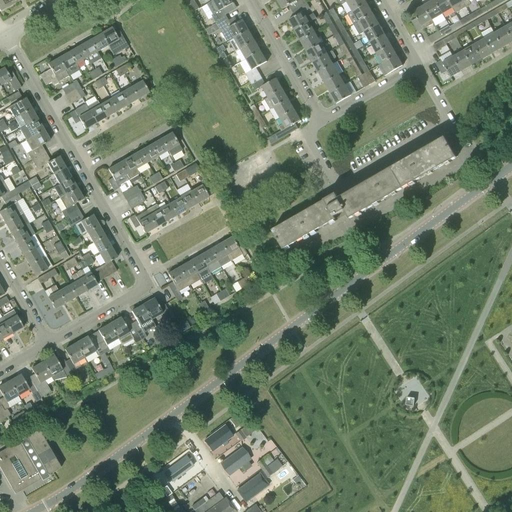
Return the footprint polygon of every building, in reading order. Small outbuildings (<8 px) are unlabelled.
[(17,0),(0,0),(0,11),(0,12),(19,1),(17,0)] [(215,21),(226,15),(223,10),(233,4),(231,0),(214,0),(212,1),(202,7),(209,20),(213,18),(215,21)] [(292,11),(307,3),(305,0),(277,0),(282,9),(289,6),(292,11)] [(352,11),(367,3),(364,0),(347,0),(346,1),(352,11)] [(432,20),(442,14),(434,0),(433,0),(424,6),(432,20)] [(434,0),(442,14),(453,8),(448,0),(434,0)] [(466,8),(463,2),(461,0),(448,0),(453,8),(456,14),(466,8)] [(482,8),(485,13),(495,7),(493,2),(482,8)] [(295,31),(309,22),(316,18),(314,13),(307,17),(304,12),(310,8),(307,3),(292,11),(295,16),(289,20),(295,31)] [(353,25),(373,14),(367,3),(352,11),(347,14),(353,25)] [(497,9),(499,14),(509,8),(507,4),(497,9)] [(434,24),(432,20),(424,6),(413,12),(417,18),(411,21),(417,32),(423,29),(424,30),(434,24)] [(471,15),(473,19),(485,13),(482,8),(471,15)] [(486,15),(489,20),(499,14),(497,9),(486,15)] [(359,35),(364,32),(379,24),(373,14),(353,25),(359,35)] [(217,24),(218,27),(229,21),(226,15),(215,21),(217,24)] [(460,21),(463,25),(473,19),(471,15),(460,21)] [(476,21),(478,26),(489,20),(486,15),(476,21)] [(230,41),(249,30),(243,20),(238,23),(235,17),(229,21),(218,27),(221,32),(227,42),(230,41)] [(453,31),(463,25),(460,21),(451,26),(453,31)] [(465,27),(468,32),(478,26),(476,21),(465,27)] [(301,41),(315,33),(309,22),(295,31),(301,41)] [(370,43),(385,35),(379,24),(364,32),(370,43)] [(440,33),(442,37),(453,31),(451,26),(440,33)] [(455,33),(457,38),(468,32),(465,27),(455,33)] [(503,47),(511,42),(511,38),(505,27),(495,33),(503,47)] [(108,46),(111,52),(122,46),(118,40),(119,39),(112,28),(101,34),(108,46)] [(240,49),(255,41),(249,30),(230,41),(236,52),(240,49)] [(428,38),(431,43),(442,37),(440,33),(439,32),(428,38)] [(307,52),(321,43),(315,33),(301,41),(307,52)] [(444,40),(446,44),(457,38),(455,33),(444,40)] [(493,53),(503,47),(495,33),(484,39),(493,53)] [(90,40),(101,58),(98,52),(108,46),(101,34),(90,40)] [(376,53),(391,45),(385,35),(370,43),(376,53)] [(482,59),(493,53),(484,39),(474,45),(482,59)] [(91,64),(101,58),(90,40),(80,46),(87,58),(88,57),(91,64)] [(353,53),(357,50),(351,40),(347,42),(353,53)] [(436,52),(447,45),(446,44),(444,40),(433,46),(436,52)] [(246,60),(261,51),(255,41),(240,49),(246,60)] [(313,62),(327,54),(321,43),(307,52),(313,62)] [(382,64),(397,55),(391,45),(376,53),(382,64)] [(472,66),(482,59),(474,45),(463,51),(472,66)] [(76,64),(87,58),(80,46),(69,52),(76,64)] [(263,79),(259,74),(256,68),(267,62),(261,51),(246,60),(252,70),(246,74),(249,80),(252,85),(263,79)] [(319,73),(333,64),(331,61),(336,58),(332,51),(327,54),(313,62),(319,73)] [(461,72),(472,66),(463,51),(453,57),(461,72)] [(58,58),(69,76),(79,70),(76,64),(69,52),(58,58)] [(119,65),(127,61),(124,56),(121,58),(120,55),(115,58),(119,65)] [(384,76),(403,66),(397,55),(382,64),(378,66),(384,76)] [(451,78),(461,72),(453,57),(443,63),(441,60),(436,64),(442,74),(447,71),(451,78)] [(58,82),(69,76),(58,58),(48,64),(51,69),(40,75),(46,86),(52,82),(54,86),(59,83),(58,82)] [(114,68),(119,65),(115,58),(110,61),(114,68)] [(325,83),(339,75),(333,64),(319,73),(325,83)] [(124,75),(128,72),(124,65),(120,68),(124,75)] [(0,70),(0,84),(1,85),(15,77),(11,69),(7,71),(4,68),(0,70)] [(97,77),(102,74),(98,68),(94,70),(97,77)] [(119,77),(124,75),(120,68),(116,70),(119,77)] [(93,80),(97,77),(94,70),(89,73),(93,80)] [(363,74),(369,85),(375,82),(369,71),(365,74),(363,74)] [(364,88),(369,85),(363,74),(358,78),(364,88)] [(331,93),(345,85),(339,75),(325,83),(331,93)] [(103,87),(108,84),(104,77),(99,80),(103,87)] [(268,97),(282,89),(276,78),(266,84),(263,79),(252,85),(255,91),(259,89),(261,87),(265,92),(268,97)] [(98,89),(103,87),(99,80),(94,82),(98,89)] [(132,87),(138,99),(149,93),(142,81),(132,87)] [(62,89),(65,95),(76,88),(73,83),(62,89)] [(337,104),(351,96),(345,85),(331,93),(337,104)] [(128,105),(138,99),(132,87),(121,93),(128,105)] [(68,99),(79,93),(78,91),(76,88),(65,95),(68,99)] [(274,108),(288,99),(282,89),(268,97),(265,99),(271,109),(274,108)] [(7,98),(10,103),(21,97),(18,92),(7,98)] [(68,99),(71,104),(82,98),(79,93),(68,99)] [(117,111),(128,105),(121,93),(110,99),(117,111)] [(4,107),(10,103),(7,98),(1,101),(4,107)] [(20,115),(32,109),(25,98),(14,105),(20,115)] [(106,117),(117,111),(110,99),(100,105),(98,100),(97,101),(106,117)] [(280,118),(294,110),(288,99),(274,108),(280,118)] [(96,123),(106,117),(97,101),(87,107),(90,111),(89,111),(96,123)] [(26,126),(38,119),(32,109),(20,115),(26,126)] [(271,144),(298,129),(295,123),(300,120),(294,110),(280,118),(283,124),(279,127),(281,131),(268,138),(271,144)] [(85,129),(96,123),(89,111),(78,118),(74,111),(69,114),(75,124),(80,121),(85,129)] [(32,137),(44,130),(38,119),(26,126),(32,137)] [(31,158),(44,150),(42,145),(50,141),(44,130),(32,137),(26,140),(32,151),(28,153),(31,158)] [(168,151),(171,157),(182,151),(172,133),(161,139),(168,151)] [(350,219),(386,199),(457,158),(445,137),(339,198),(337,195),(336,193),(324,200),(326,202),(313,210),(274,232),(272,230),(283,249),(336,219),(335,218),(339,216),(338,215),(345,211),(350,219)] [(158,157),(168,151),(161,139),(151,145),(158,157)] [(10,149),(17,145),(15,140),(8,144),(10,149)] [(147,163),(158,157),(151,145),(140,151),(147,163)] [(3,168),(14,162),(8,150),(1,154),(5,163),(1,165),(3,168)] [(44,150),(31,158),(34,164),(48,156),(44,150)] [(129,157),(139,174),(140,174),(137,169),(147,163),(140,151),(129,157)] [(53,174),(65,167),(59,156),(51,161),(48,156),(34,164),(37,169),(47,163),(53,174)] [(129,180),(139,174),(129,157),(119,163),(126,175),(129,180)] [(183,167),(186,165),(184,162),(181,163),(180,160),(175,163),(179,170),(184,167),(183,167)] [(114,191),(119,188),(115,181),(126,175),(119,163),(108,169),(113,178),(108,181),(114,191)] [(174,172),(179,170),(175,163),(170,166),(174,172)] [(195,164),(185,170),(189,177),(199,171),(195,164)] [(13,175),(20,172),(17,167),(11,171),(13,175)] [(59,184),(71,178),(65,167),(53,174),(59,184)] [(184,179),(189,177),(185,170),(180,172),(184,179)] [(158,182),(162,179),(159,172),(154,175),(158,182)] [(180,182),(184,179),(180,172),(176,175),(180,182)] [(153,185),(158,182),(154,175),(149,178),(153,185)] [(60,199),(77,188),(71,178),(59,184),(53,188),(60,199)] [(18,194),(32,186),(29,181),(9,192),(3,181),(0,183),(0,197),(1,197),(4,202),(18,194)] [(35,191),(41,187),(38,182),(32,186),(35,191)] [(163,191),(168,189),(164,182),(159,185),(163,191)] [(158,194),(163,191),(159,185),(154,187),(158,194)] [(191,191),(198,203),(209,197),(202,185),(191,191)] [(122,194),(125,199),(137,192),(134,187),(122,194)] [(64,216),(77,208),(75,204),(83,199),(77,188),(60,199),(64,206),(59,208),(64,216)] [(187,209),(198,203),(191,191),(181,197),(187,209)] [(125,199),(128,204),(140,197),(138,195),(137,192),(125,199)] [(0,214),(5,223),(23,213),(17,202),(21,199),(18,194),(4,202),(7,207),(0,211),(0,214)] [(128,204),(131,209),(143,202),(140,197),(128,204)] [(177,215),(187,209),(181,197),(170,204),(177,215)] [(41,202),(44,207),(50,203),(48,199),(41,202)] [(34,213),(41,209),(38,204),(32,208),(34,213)] [(166,221),(177,215),(170,204),(160,209),(166,221)] [(155,228),(166,221),(160,209),(157,205),(146,211),(155,228)] [(81,215),(77,208),(64,216),(68,223),(81,215)] [(145,234),(155,228),(146,211),(135,217),(134,215),(129,218),(135,228),(140,225),(145,234)] [(11,234),(29,224),(23,213),(5,223),(11,234)] [(87,232),(98,225),(92,215),(84,219),(81,215),(68,223),(70,227),(80,222),(87,232)] [(44,229),(50,225),(48,220),(41,224),(44,229)] [(17,244),(29,237),(35,234),(29,224),(11,234),(17,244)] [(46,234),(53,230),(50,225),(44,229),(46,234)] [(93,243),(105,236),(98,225),(87,232),(93,243)] [(99,254),(111,247),(105,236),(93,243),(99,254)] [(23,255),(40,245),(35,247),(29,237),(17,244),(23,255)] [(75,245),(82,242),(79,237),(72,241),(75,245)] [(221,243),(231,261),(242,255),(232,237),(221,243)] [(56,250),(63,246),(60,242),(53,245),(56,250)] [(221,267),(231,261),(221,243),(211,249),(221,267)] [(29,266),(42,259),(41,258),(46,255),(40,245),(23,255),(29,266)] [(64,260),(69,257),(63,246),(56,250),(58,255),(61,254),(64,260)] [(111,247),(99,254),(105,264),(106,264),(111,261),(117,258),(111,247)] [(210,273),(221,267),(211,249),(200,255),(207,267),(210,273)] [(84,262),(91,258),(88,253),(82,257),(84,262)] [(196,273),(207,267),(200,255),(189,261),(196,273)] [(73,267),(77,264),(73,258),(69,260),(73,267)] [(87,266),(94,262),(91,258),(84,262),(87,266)] [(29,266),(35,276),(48,269),(42,259),(29,266)] [(68,270),(73,267),(69,260),(64,263),(68,270)] [(106,264),(112,274),(116,271),(111,261),(106,264)] [(179,268),(189,286),(199,279),(196,273),(189,261),(179,268)] [(107,276),(112,274),(106,264),(105,264),(101,267),(107,276)] [(96,269),(102,279),(107,276),(101,267),(96,269)] [(178,292),(189,286),(179,268),(168,274),(173,282),(168,285),(177,301),(182,298),(178,292)] [(51,278),(57,274),(54,269),(48,272),(51,278)] [(96,283),(102,279),(96,269),(85,276),(82,270),(77,273),(86,291),(97,285),(96,283)] [(40,284),(51,278),(48,272),(37,279),(40,284)] [(76,297),(86,291),(77,273),(71,276),(74,282),(69,285),(76,297)] [(246,286),(250,283),(246,277),(242,279),(246,286)] [(241,289),(246,286),(242,279),(237,282),(241,289)] [(54,309),(65,303),(58,291),(55,285),(50,288),(53,294),(48,297),(54,309)] [(65,303),(76,297),(69,285),(58,291),(65,303)] [(224,298),(229,296),(225,289),(221,292),(224,298)] [(214,304),(224,298),(221,292),(210,298),(214,304)] [(0,306),(4,304),(9,302),(6,296),(0,299),(0,306)] [(165,318),(171,315),(165,305),(160,308),(154,298),(142,305),(151,320),(162,313),(165,318)] [(203,311),(208,308),(204,301),(200,304),(203,311)] [(131,324),(141,340),(146,337),(140,326),(151,320),(142,305),(131,311),(137,321),(131,324)] [(2,316),(12,333),(23,327),(16,315),(13,309),(2,316)] [(0,336),(2,339),(12,333),(2,316),(0,317),(0,336)] [(136,343),(141,340),(131,324),(126,327),(121,317),(109,324),(118,339),(121,346),(133,339),(136,343)] [(107,345),(118,339),(109,324),(98,330),(103,340),(98,343),(104,353),(110,350),(107,345)] [(99,357),(104,353),(98,343),(93,346),(87,336),(76,343),(85,358),(96,351),(99,357)] [(73,364),(85,358),(76,343),(64,349),(70,359),(65,362),(70,373),(76,369),(73,364)] [(72,375),(70,373),(65,362),(59,365),(54,355),(43,362),(51,377),(63,370),(67,377),(72,375)] [(31,381),(37,392),(37,391),(41,397),(51,392),(45,381),(51,377),(43,362),(31,369),(33,373),(28,376),(31,381)] [(32,394),(37,392),(31,381),(26,384),(21,375),(9,381),(18,396),(29,389),(32,394)] [(0,398),(0,403),(4,410),(7,409),(10,407),(21,401),(18,396),(9,381),(0,386),(0,391),(3,397),(0,398)] [(7,409),(4,410),(0,403),(0,420),(10,415),(7,409)] [(10,418),(15,425),(28,418),(24,411),(10,418)] [(203,441),(211,453),(234,436),(225,425),(203,441)] [(235,434),(241,441),(247,437),(241,430),(235,434)] [(14,492),(36,479),(15,443),(0,452),(0,468),(14,492)] [(241,447),(220,464),(229,475),(251,459),(241,447)] [(187,453),(165,469),(173,480),(195,464),(187,453)] [(262,459),(256,463),(267,477),(273,473),(268,466),(262,459)] [(236,490),(241,496),(265,478),(260,472),(236,490)] [(167,486),(162,490),(167,497),(172,493),(167,486)] [(217,487),(192,504),(197,511),(201,511),(223,497),(217,487)] [(204,511),(233,511),(224,498),(204,511)]
